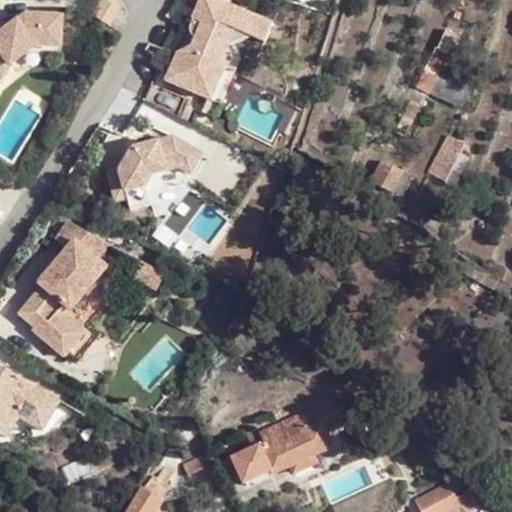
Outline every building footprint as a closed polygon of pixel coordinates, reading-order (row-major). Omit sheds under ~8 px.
[(122,8),(110,0),(101,0),(93,12),(110,24),(122,8)] [(189,49),(214,64),(244,11),(225,3),(224,8),(204,0),(203,0),(191,30),(196,41),(195,46),(189,49)] [(0,25),(0,75),(8,60),(32,43),(60,44),(63,11),(25,8),(0,25)] [(214,64),(198,94),(210,98),(215,86),(222,87),(229,68),(240,42),(251,37),(266,43),(274,24),(244,11),(214,64)] [(186,88),(198,94),(214,64),(188,49),(180,52),(166,86),(184,92),(186,88)] [(416,89),(429,96),(449,58),(435,50),(416,89)] [(238,72),(229,68),(222,87),(215,86),(210,98),(223,104),(238,72)] [(421,107),(411,103),(394,132),(404,137),(421,107)] [(128,163),(120,177),(111,177),(121,204),(133,200),(137,211),(156,203),(153,192),(152,186),(156,176),(182,166),(192,172),(201,152),(171,137),(134,150),(128,163)] [(448,138),(428,174),(445,183),(464,147),(448,138)] [(120,158),(111,177),(120,177),(128,163),(120,158)] [(384,160),(371,182),(391,195),(404,172),(384,160)] [(186,183),(192,172),(182,166),(156,176),(152,186),(153,192),(186,183)] [(51,270),(40,282),(46,286),(22,313),(37,327),(35,330),(69,357),(88,335),(62,312),(69,304),(75,309),(95,284),(111,268),(106,263),(102,259),(115,247),(69,221),(57,239),(68,249),(51,270)] [(167,278),(143,263),(134,277),(158,292),(167,278)] [(132,285),(111,268),(95,284),(75,309),(69,304),(62,312),(88,335),(69,357),(79,367),(107,336),(96,328),(120,299),(132,285)] [(0,437),(9,443),(21,421),(46,436),(64,406),(0,368),(0,437)] [(314,413),(304,418),(310,431),(322,427),(323,431),(354,420),(337,400),(313,410),(314,413)] [(0,437),(0,449),(12,452),(31,444),(53,444),(73,427),(88,422),(64,406),(46,436),(21,421),(9,443),(0,437)] [(304,418),(261,436),(264,444),(259,446),(264,456),(271,474),(330,450),(323,431),(322,427),(310,431),(304,418)] [(258,458),(254,448),(233,457),(243,481),(269,470),(264,456),(258,458)] [(215,465),(211,455),(182,467),(187,478),(215,465)] [(152,479),(145,491),(158,499),(165,487),(152,479)] [(461,506),(448,486),(416,504),(420,511),(453,511),(455,511),(470,511),(479,508),(473,499),(461,506)] [(158,499),(145,491),(142,489),(127,511),(158,511),(164,503),(158,499)]
